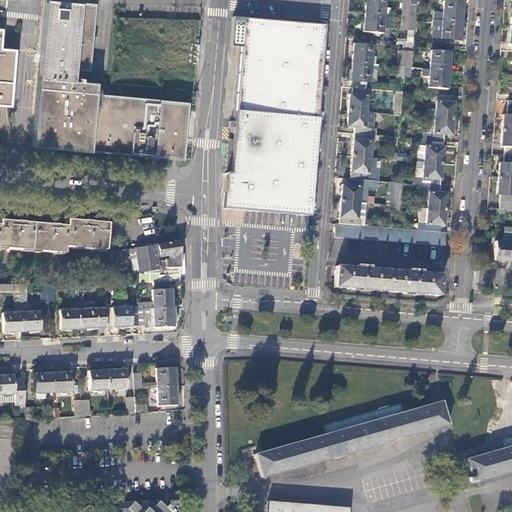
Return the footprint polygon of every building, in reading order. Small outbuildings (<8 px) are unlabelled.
[(40,62),(33,143),(180,154),(181,150),(186,98),(107,91),(93,90),(94,80),(67,78),(68,67),(88,68),(94,2),(74,0),(44,0),(40,54),(40,62)] [(364,0),(363,13),(382,15),(383,0),(364,0)] [(422,0),(408,0),(407,17),(413,18),(414,3),(422,4),(422,0)] [(433,19),(460,22),(462,3),(443,2),(442,13),(434,12),(433,19)] [(204,10),(128,5),(124,74),(198,80),(204,10)] [(381,34),(381,28),(389,28),(390,15),(382,15),(363,13),(362,32),(381,34)] [(310,216),(325,25),(231,17),(228,47),(239,48),(232,140),(228,139),(225,173),(224,173),(221,209),(289,214),(310,216)] [(458,40),(460,22),(433,19),(431,38),(458,40)] [(13,49),(0,47),(0,33),(0,28),(0,102),(3,103),(9,103),(13,49)] [(412,43),(405,42),(404,52),(403,67),(410,68),(412,43)] [(352,44),(351,62),(369,64),(371,46),(352,44)] [(403,67),(404,52),(397,51),(396,66),(403,67)] [(429,69),(447,71),(449,52),(430,51),(429,69)] [(369,64),(351,62),(349,81),(368,83),(369,64)] [(446,90),(447,71),(429,69),(428,76),(427,88),(446,90)] [(368,89),(351,87),(350,94),(348,95),(347,110),(364,112),(366,96),(367,97),(368,89)] [(399,115),(401,92),(395,91),(393,114),(399,115)] [(450,97),(431,95),(430,101),(434,101),(434,110),(426,109),(426,117),(427,117),(452,119),(453,103),(450,103),(450,97)] [(511,101),(507,101),(505,116),(502,115),(501,131),(511,131),(511,101)] [(353,127),(371,129),(373,112),(364,112),(347,110),(345,126),(353,127)] [(452,119),(427,117),(425,134),(423,134),(422,140),(442,142),(443,135),(450,136),(452,119)] [(511,131),(501,131),(500,147),(503,147),(502,156),(511,156),(511,131)] [(370,141),(352,139),(349,158),(369,159),(370,141)] [(442,142),(422,140),(419,140),(419,146),(418,146),(416,162),(441,164),(442,142)] [(511,156),(502,156),(502,163),(498,163),(497,179),(511,179),(511,156)] [(349,174),(367,175),(369,159),(349,158),(349,174)] [(441,164),(416,162),(415,162),(414,177),(413,184),(421,185),(439,186),(441,164)] [(365,186),(366,180),(349,179),(348,185),(341,184),(340,201),(357,203),(359,186),(365,186)] [(511,179),(497,179),(496,195),(500,195),(498,209),(511,210),(511,196),(511,179)] [(392,205),(394,183),(387,182),(385,205),(392,205)] [(401,183),(394,183),(392,205),(399,206),(401,183)] [(439,186),(421,185),(421,191),(428,192),(427,208),(444,209),(445,193),(438,193),(439,186)] [(365,186),(359,186),(357,203),(364,203),(365,186)] [(338,219),(356,219),(357,203),(340,201),(338,219)] [(364,203),(357,203),(356,219),(360,220),(359,225),(364,226),(366,203),(364,203)] [(444,209),(427,208),(419,207),(417,230),(439,232),(440,226),(443,226),(444,209)] [(511,210),(498,209),(496,209),(496,216),(511,217),(511,210)] [(0,250),(62,255),(62,249),(102,252),(105,223),(65,220),(64,226),(0,220),(0,250)] [(364,226),(359,225),(338,224),(335,223),(334,237),(444,247),(445,233),(439,232),(417,230),(364,226)] [(180,252),(178,240),(134,248),(139,271),(158,268),(157,260),(156,256),(168,254),(169,260),(169,266),(167,267),(167,274),(179,274),(180,274),(179,254),(180,252)] [(492,260),(511,261),(511,242),(494,241),(492,260)] [(158,268),(139,271),(138,282),(179,281),(179,274),(167,274),(167,267),(169,266),(169,260),(157,260),(158,268)] [(334,266),(333,285),(333,288),(436,297),(437,295),(439,275),(419,273),(419,271),(406,270),(406,272),(367,269),(368,266),(354,265),(354,268),(334,266)] [(19,298),(18,284),(0,284),(0,292),(13,292),(14,298),(19,298)] [(26,312),(25,284),(18,284),(19,298),(20,313),(21,331),(39,330),(39,312),(26,312)] [(48,301),(47,284),(40,284),(41,302),(48,302),(48,301)] [(152,308),(171,307),(170,289),(151,290),(152,308)] [(111,308),(112,326),(131,326),(130,307),(111,308)] [(152,308),(137,309),(138,325),(148,324),(148,315),(152,315),(153,327),(172,326),(171,307),(152,308)] [(77,310),(78,328),(96,327),(96,309),(77,310)] [(59,329),(78,328),(77,310),(59,311),(59,329)] [(2,332),(21,331),(20,313),(14,313),(1,313),(2,332)] [(154,368),(155,387),(174,386),(174,367),(154,368)] [(106,371),(107,389),(125,388),(125,370),(106,371)] [(88,390),(107,389),(106,371),(87,371),(88,390)] [(69,372),(51,373),(52,392),(70,391),(69,372)] [(52,392),(51,373),(32,374),(33,393),(52,392)] [(12,375),(0,375),(0,394),(13,394),(14,407),(24,406),(22,383),(12,384),(12,378),(12,375)] [(174,386),(155,387),(156,406),(175,405),(174,386)] [(134,405),(133,397),(125,397),(126,414),(134,413),(134,405)] [(80,417),(89,416),(88,400),(80,400),(80,417)] [(254,454),(261,478),(447,424),(451,423),(444,400),(439,401),(400,412),(398,404),(322,426),(325,434),(260,453),(258,453),(254,454)] [(144,405),(134,405),(134,413),(144,413),(144,405)] [(471,481),(472,483),(511,471),(511,437),(503,440),(505,448),(465,460),(470,477),(466,479),(468,482),(471,481)] [(267,511),(350,511),(351,507),(268,500),(267,511)] [(176,511),(176,501),(119,502),(112,510),(114,511),(176,511)] [(65,511),(61,508),(59,510),(51,502),(39,511),(65,511)]
